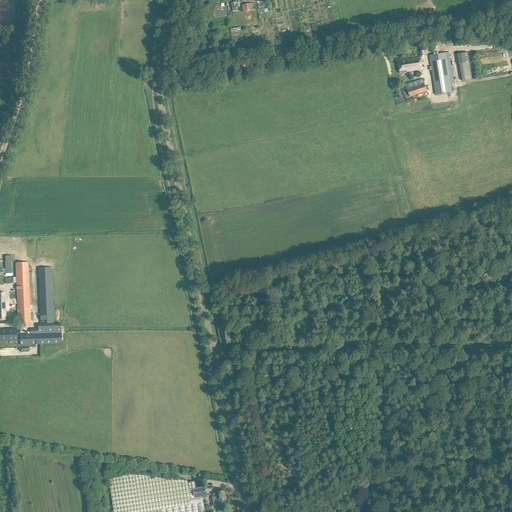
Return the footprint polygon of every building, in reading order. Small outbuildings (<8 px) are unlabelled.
[(251,3),(242,5),(243,11),(252,10),(251,3)] [(449,52),(429,55),(434,85),(435,94),(452,92),(450,83),(454,82),(449,52)] [(460,64),(462,81),(472,79),(467,52),(457,54),(459,64),(460,64)] [(400,73),(407,72),(407,71),(422,69),(420,57),(397,61),(400,73)] [(407,89),(403,90),(405,98),(411,96),(413,95),(427,91),(422,78),(406,84),(407,89)] [(15,263),(18,325),(31,324),(30,320),(33,320),(32,314),(30,314),(30,309),(32,309),(32,306),(30,306),(29,281),(32,281),(31,272),(28,272),(28,262),(15,263)] [(41,324),(53,323),(51,267),(38,268),(41,324)] [(257,327),(256,320),(247,321),(248,328),(257,327)] [(62,344),(61,334),(61,325),(37,326),(38,331),(30,331),(30,334),(20,334),(20,345),(62,344)] [(14,341),(17,341),(17,328),(0,328),(0,341),(9,341),(9,343),(14,343),(14,341)] [(231,342),(230,339),(229,331),(221,332),(223,344),(231,342)] [(210,511),(209,505),(204,506),(204,503),(203,503),(202,496),(194,498),(192,489),(189,490),(188,482),(187,481),(134,473),(109,476),(113,511),(210,511)] [(195,481),(188,482),(189,490),(192,489),(196,488),(195,481)] [(206,495),(205,486),(196,488),(192,489),(194,498),(202,496),(206,495)] [(215,497),(213,497),(213,501),(216,500),(217,505),(222,504),(226,503),(225,499),(226,499),(225,494),(224,490),(218,492),(219,496),(215,497)]
